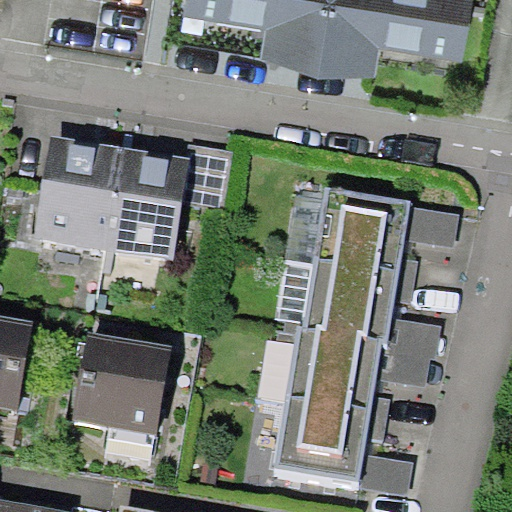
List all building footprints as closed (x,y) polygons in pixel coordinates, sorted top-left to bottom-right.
[(462,0),(196,0),(272,12),(267,42),(363,58),(368,28),(455,42),(462,0)] [(37,241),(102,251),(116,163),(51,153),(37,241)] [(102,251),(167,262),(181,174),(116,163),(102,251)] [(399,281),(410,202),(326,190),(315,268),(399,281)] [(388,352),(399,281),(315,268),(305,338),(383,351),(388,352)] [(0,413),(13,416),(26,335),(0,330),(0,413)] [(371,421),(383,351),(305,338),(298,337),(286,407),(371,421)] [(73,418),(152,431),(166,351),(87,338),(73,418)] [(364,463),(371,421),(286,407),(274,477),(359,491),(364,463)] [(364,463),(359,491),(405,498),(409,471),(364,463)]
